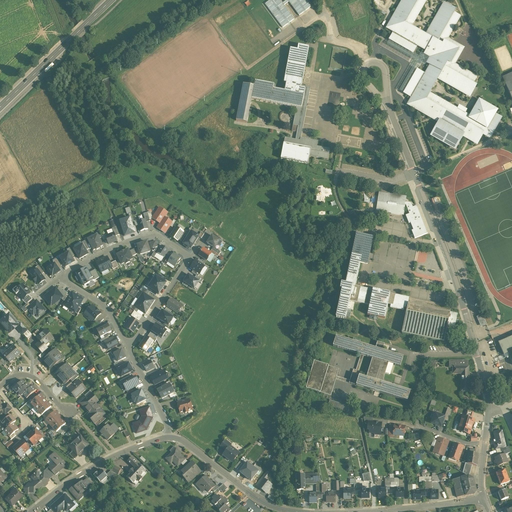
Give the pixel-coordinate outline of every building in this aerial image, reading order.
[(282,27),(294,19),(284,5),(282,3),(279,0),(270,0),(265,3),(282,27)] [(287,0),(289,2),(299,16),(310,7),(305,0),(287,0)] [(403,0),(393,18),(396,20),(391,30),(394,32),(389,39),(413,53),(417,45),(433,54),(434,59),(425,75),(418,70),(404,94),(412,98),(410,101),(417,105),(420,107),(418,110),(439,122),(431,135),(455,149),(463,136),(467,138),(469,135),(479,141),(483,134),(489,138),(501,118),(494,114),(496,111),(479,101),(470,117),(462,113),(461,115),(457,113),(459,111),(427,93),(429,90),(430,91),(435,81),(434,80),(436,77),(470,97),(474,89),(471,87),(476,78),(450,63),(457,50),(444,43),(459,16),(450,11),(452,8),(444,3),(425,37),(422,36),(423,35),(413,29),(412,30),(409,28),(425,0),(403,0)] [(290,49),(287,68),(304,71),(309,47),(298,45),(297,50),(290,49)] [(92,67),(101,61),(98,56),(89,62),(92,67)] [(304,71),(287,68),(284,83),(286,83),(285,91),(273,89),(274,85),(255,81),(252,92),(251,99),(296,107),(301,108),(306,87),(301,86),(304,71)] [(511,73),(502,78),(511,101),(511,73)] [(242,90),(236,121),(247,123),(251,99),(252,92),(244,90),(242,90)] [(296,107),(293,125),(298,126),(301,108),(296,107)] [(299,141),(285,138),(284,144),(311,149),(310,152),(317,153),(316,157),(328,160),(330,149),(317,147),(318,141),(300,138),(299,141)] [(284,144),(283,144),(281,159),(308,164),(310,152),(311,149),(284,144)] [(411,204),(405,202),(405,197),(399,196),(398,197),(386,195),(386,194),(379,193),(378,201),(377,209),(377,211),(383,212),(383,213),(388,213),(391,213),(391,214),(396,215),(396,214),(403,215),(403,213),(404,205),(406,205),(409,214),(406,216),(409,224),(410,223),(413,230),(412,231),(415,239),(427,234),(417,206),(413,208),(411,204)] [(153,219),(160,224),(164,218),(167,214),(160,209),(153,219)] [(145,220),(146,223),(150,222),(149,220),(152,219),(151,212),(143,215),(145,220)] [(160,224),(157,228),(165,234),(170,226),(172,223),(164,218),(160,224)] [(129,219),(120,222),(125,237),(134,234),(131,223),(129,219)] [(145,220),(137,222),(140,232),(148,229),(146,223),(145,220)] [(184,233),(176,228),(170,237),(178,242),(179,240),(184,233)] [(187,238),(183,244),(191,249),(199,237),(192,232),(191,232),(187,238)] [(105,237),(109,245),(117,241),(115,237),(114,233),(105,237)] [(97,234),(87,239),(90,244),(93,251),(96,249),(96,250),(100,249),(99,248),(103,246),(99,239),(97,234)] [(366,236),(356,234),(345,284),(341,283),(340,289),(342,290),(336,318),(346,320),(350,301),(351,296),(353,297),(354,292),(363,252),(370,253),(371,249),(364,248),(366,236)] [(212,236),(207,244),(213,248),(214,249),(217,245),(219,246),(221,243),(212,236)] [(137,246),(140,255),(150,252),(147,242),(137,246)] [(82,245),(74,250),(79,259),(88,254),(86,251),(83,245),(82,245)] [(169,251),(162,246),(157,254),(164,258),(169,251)] [(203,249),(199,256),(207,261),(211,254),(210,253),(203,249)] [(121,254),(117,256),(122,265),(125,263),(126,264),(130,262),(129,261),(132,259),(131,257),(129,252),(128,250),(124,252),(121,253),(121,254)] [(64,264),(65,267),(74,263),(71,258),(68,252),(60,257),(61,259),(64,264)] [(181,259),(174,254),(171,259),(168,262),(175,267),(181,259)] [(107,258),(96,263),(101,272),(111,267),(112,267),(110,264),(107,258)] [(54,264),(58,269),(61,267),(61,266),(57,261),(56,259),(53,262),(54,264)] [(110,264),(112,267),(111,267),(113,270),(118,267),(115,261),(110,264)] [(195,261),(192,266),(193,266),(191,269),(193,270),(200,275),(204,267),(203,266),(197,262),(195,261)] [(47,269),(52,277),(60,272),(58,269),(54,264),(47,269)] [(44,273),(38,266),(35,268),(37,270),(41,275),(44,273)] [(81,280),(84,286),(94,281),(89,273),(87,268),(84,270),(85,272),(78,275),(81,280)] [(37,270),(32,274),(34,278),(33,279),(35,282),(36,281),(39,284),(44,280),(41,275),(37,270)] [(95,270),(89,273),(94,281),(99,278),(95,270)] [(194,289),(199,283),(199,282),(194,279),(188,275),(184,282),(188,285),(194,289)] [(156,277),(152,282),(162,289),(166,283),(164,282),(157,277),(156,277)] [(152,282),(148,288),(150,289),(157,294),(159,295),(162,289),(152,282)] [(17,288),(13,291),(19,298),(20,296),(23,299),(28,295),(27,294),(29,292),(27,291),(28,290),(28,289),(26,288),(25,288),(22,285),(18,289),(17,288)] [(54,302),(60,298),(62,297),(57,290),(56,288),(44,297),(47,301),(51,306),(55,303),(54,302)] [(59,288),(57,290),(62,297),(60,298),(63,301),(67,294),(67,293),(59,288)] [(143,293),(148,296),(150,293),(148,291),(142,288),(140,291),(143,293)] [(408,304),(354,292),(353,297),(351,296),(350,301),(369,305),(367,315),(385,319),(388,305),(391,305),(390,308),(403,311),(404,308),(407,309),(408,304)] [(66,302),(64,306),(75,313),(78,307),(83,300),(76,296),(74,294),(73,294),(72,293),(70,296),(66,302)] [(143,293),(138,300),(150,308),(155,301),(148,296),(143,293)] [(28,295),(23,299),(22,300),(26,305),(28,303),(32,299),(28,295)] [(138,300),(134,307),(139,310),(145,315),(150,308),(138,300)] [(169,305),(167,307),(172,311),(177,314),(182,307),(179,304),(172,300),(171,302),(170,301),(168,304),(169,305)] [(30,306),(27,309),(28,310),(33,315),(36,313),(39,316),(45,311),(36,301),(30,306)] [(26,305),(21,309),(25,313),(28,310),(27,309),(30,306),(28,303),(26,305)] [(450,312),(408,304),(407,309),(401,333),(444,342),(447,327),(450,312)] [(87,310),(84,314),(88,317),(88,316),(94,321),(99,316),(101,314),(99,312),(98,312),(96,310),(93,306),(88,311),(87,310)] [(137,313),(134,311),(131,316),(138,321),(142,316),(137,313)] [(171,317),(164,312),(162,311),(157,319),(163,322),(168,326),(173,319),(171,317)] [(450,312),(447,327),(454,329),(458,314),(450,312)] [(18,325),(9,316),(1,323),(9,332),(16,327),(18,325)] [(104,320),(99,316),(94,321),(99,325),(104,320)] [(139,324),(132,318),(125,328),(133,333),(139,324)] [(483,318),(478,320),(479,324),(482,323),(483,326),(486,325),(483,318)] [(21,323),(18,325),(16,327),(22,333),(26,329),(21,323)] [(109,333),(111,332),(108,325),(105,327),(97,331),(96,331),(100,338),(103,336),(109,333)] [(162,339),(166,332),(164,330),(156,325),(151,332),(159,336),(162,339)] [(38,330),(33,334),(37,339),(37,338),(41,334),(38,330)] [(41,334),(37,338),(37,339),(41,342),(36,346),(42,353),(47,349),(45,346),(53,339),(47,333),(47,332),(46,331),(45,331),(44,332),(41,334)] [(149,335),(156,340),(159,336),(151,332),(149,335)] [(156,340),(149,335),(147,338),(153,342),(154,343),(157,340),(156,340)] [(119,345),(115,337),(103,343),(107,351),(119,345)] [(375,349),(336,337),(333,347),(360,355),(363,356),(372,358),(388,363),(400,367),(403,357),(382,351),(375,349)] [(511,337),(498,343),(505,358),(509,357),(511,362),(511,361),(511,337)] [(147,338),(146,338),(139,348),(146,352),(153,342),(147,338)] [(377,342),(375,349),(382,351),(384,344),(377,342)] [(17,350),(13,345),(11,345),(10,346),(10,348),(11,349),(8,351),(15,358),(15,359),(20,354),(17,350)] [(126,358),(122,350),(117,353),(114,354),(118,362),(122,360),(126,358)] [(15,358),(8,351),(3,356),(7,360),(10,363),(15,358)] [(43,361),(50,369),(55,365),(61,360),(62,359),(59,355),(58,355),(55,351),(54,351),(48,356),(43,361)] [(357,375),(363,356),(360,355),(356,370),(353,369),(352,374),(357,375)] [(382,383),(388,363),(372,358),(366,378),(357,375),(352,374),(350,380),(349,384),(407,401),(410,392),(382,383)] [(151,361),(143,365),(147,372),(154,368),(151,361)] [(331,396),(335,380),(336,376),(339,369),(328,366),(314,361),(306,388),(320,393),(320,392),(331,396)] [(468,361),(449,361),(449,367),(452,367),(456,367),(456,372),(462,373),(462,387),(461,387),(461,392),(468,392),(469,377),(469,373),(469,367),(468,367),(468,361)] [(132,371),(128,364),(124,366),(117,369),(121,377),(132,371)] [(60,370),(55,375),(60,380),(70,371),(71,370),(66,365),(65,366),(60,370)] [(70,371),(60,380),(64,385),(70,380),(74,376),(70,371)] [(152,378),(150,379),(152,383),(153,383),(155,386),(168,379),(164,371),(159,373),(157,375),(157,376),(152,378)] [(76,374),(74,376),(70,380),(72,382),(79,376),(76,374)] [(131,379),(122,383),(127,392),(140,385),(135,376),(131,379)] [(14,388),(13,389),(16,394),(18,392),(26,385),(22,381),(19,384),(14,388)] [(73,385),(68,390),(69,390),(69,389),(72,392),(71,393),(76,398),(86,390),(85,389),(83,391),(79,386),(81,385),(78,381),(73,385)] [(27,384),(26,385),(18,392),(21,396),(23,395),(31,388),(27,384)] [(163,389),(158,391),(162,399),(174,393),(169,385),(163,389)] [(32,386),(31,388),(23,395),(27,399),(29,397),(33,393),(36,390),(32,386)] [(146,400),(142,391),(131,396),(136,405),(146,400)] [(87,398),(84,400),(82,402),(82,403),(82,404),(82,405),(88,412),(89,412),(91,412),(92,416),(90,418),(94,423),(104,414),(97,404),(95,406),(92,402),(95,399),(91,394),(87,398)] [(44,399),(40,395),(37,397),(33,401),(31,403),(34,407),(44,399)] [(44,399),(34,407),(38,411),(47,403),(44,399)] [(189,400),(177,403),(180,413),(183,412),(184,413),(185,414),(187,413),(188,412),(187,410),(191,408),(192,410),(189,400)] [(328,407),(349,411),(350,405),(329,401),(328,407)] [(7,403),(2,408),(3,408),(2,409),(4,411),(6,414),(12,409),(7,403)] [(47,403),(38,411),(41,415),(48,410),(51,407),(47,403)] [(139,422),(132,424),(136,434),(146,431),(153,418),(152,415),(151,415),(149,408),(140,411),(141,417),(139,422)] [(447,409),(445,417),(443,420),(448,422),(452,410),(447,409)] [(473,412),(467,410),(465,417),(471,419),(473,412)] [(59,416),(55,411),(52,414),(47,418),(45,420),(49,424),(59,416)] [(431,424),(441,427),(443,420),(445,417),(435,413),(431,424)] [(6,419),(1,422),(7,429),(13,423),(16,421),(10,415),(6,419)] [(62,420),(59,416),(49,424),(53,428),(62,420)] [(465,417),(462,417),(458,430),(465,432),(466,434),(468,434),(469,434),(472,424),(473,425),(474,420),(472,419),(472,420),(471,419),(465,417)] [(62,420),(53,428),(56,432),(60,429),(64,425),(66,424),(62,420)] [(372,423),(368,422),(368,424),(368,428),(370,428),(369,433),(375,434),(376,433),(380,433),(379,434),(380,434),(380,433),(381,432),(382,430),(381,429),(381,423),(372,423)] [(13,423),(7,429),(4,431),(9,437),(14,433),(18,429),(13,423)] [(113,423),(109,427),(115,433),(119,430),(113,423)] [(109,427),(107,425),(100,431),(107,440),(115,433),(109,427)] [(404,427),(395,426),(394,427),(394,429),(393,435),(399,436),(399,439),(403,439),(403,436),(404,435),(405,434),(405,432),(404,431),(404,427)] [(43,437),(35,429),(31,433),(38,441),(43,437)] [(501,431),(494,433),(496,443),(494,443),(495,450),(500,449),(504,448),(502,439),(503,439),(501,431)] [(38,441),(31,433),(26,437),(29,441),(34,445),(38,441)] [(80,436),(71,444),(74,448),(72,450),(73,451),(78,456),(78,455),(89,445),(80,436)] [(448,442),(438,438),(433,452),(443,456),(448,442)] [(231,445),(225,440),(220,446),(221,447),(222,446),(227,450),(229,447),(231,445)] [(25,445),(22,441),(17,445),(25,453),(29,449),(25,445)] [(463,447),(454,444),(449,458),(454,460),(454,459),(458,460),(463,447)] [(25,453),(17,445),(13,449),(20,457),(25,453)] [(229,447),(227,450),(223,455),(229,459),(229,461),(231,462),(233,462),(239,453),(235,450),(234,451),(229,447)] [(172,453),(166,458),(169,462),(172,460),(178,466),(181,463),(185,460),(178,453),(179,452),(176,449),(172,453)] [(78,456),(73,451),(69,454),(74,459),(78,456)] [(66,465),(55,453),(51,457),(55,462),(48,468),(50,470),(54,475),(55,476),(59,472),(66,465)] [(469,453),(467,464),(472,465),(476,466),(478,454),(474,454),(469,453)] [(504,455),(495,458),(496,461),(495,461),(496,464),(497,464),(497,466),(507,462),(505,455),(504,455)] [(132,468),(128,472),(130,473),(126,477),(125,476),(133,483),(136,480),(139,482),(142,478),(147,473),(145,471),(145,470),(139,464),(138,464),(131,457),(127,461),(135,468),(133,469),(132,468)] [(192,462),(181,471),(184,475),(183,476),(188,482),(192,479),(201,472),(200,472),(195,476),(192,474),(198,469),(192,462)] [(245,477),(253,467),(247,463),(240,472),(245,477)] [(467,464),(465,463),(462,473),(468,476),(469,477),(472,465),(467,464)] [(121,469),(113,465),(110,471),(116,474),(118,475),(121,469)] [(253,467),(245,477),(251,481),(258,472),(253,467)] [(54,475),(50,470),(46,473),(46,474),(50,478),(54,475)] [(97,472),(93,475),(100,483),(107,476),(106,475),(102,470),(98,473),(97,472)] [(509,482),(504,470),(496,473),(500,485),(505,484),(508,482),(509,482)] [(110,471),(106,475),(107,476),(110,479),(116,474),(110,471)] [(259,481),(262,483),(264,480),(265,481),(270,474),(267,472),(262,479),(262,478),(259,481)] [(43,475),(40,478),(37,473),(35,475),(35,474),(33,475),(34,476),(32,478),(36,482),(33,485),(33,484),(31,486),(29,488),(31,490),(31,491),(34,493),(42,486),(43,487),(49,481),(48,480),(48,481),(44,476),(43,475)] [(369,473),(362,475),(364,482),(371,482),(369,473)] [(316,474),(304,475),(305,485),(316,484),(316,474)] [(304,475),(296,475),(296,479),(294,479),(294,485),(294,489),(297,489),(297,491),(303,490),(303,487),(305,487),(305,485),(304,475)] [(205,476),(196,484),(201,491),(205,488),(209,492),(212,490),(215,487),(215,486),(205,476)] [(468,476),(453,480),(457,498),(474,495),(476,491),(473,479),(469,477),(468,476)] [(82,482),(75,488),(74,487),(69,491),(78,501),(83,497),(80,494),(87,488),(88,489),(92,485),(87,479),(83,483),(82,482)] [(262,483),(259,487),(267,494),(270,490),(268,489),(271,485),(265,481),(264,480),(262,483)] [(29,484),(23,490),(27,494),(31,491),(31,490),(29,488),(31,486),(29,484)] [(219,488),(217,490),(219,492),(220,491),(223,493),(227,489),(223,484),(219,488)] [(385,489),(378,489),(378,498),(386,498),(386,494),(391,494),(391,488),(387,488),(387,489),(385,489)] [(403,489),(394,489),(394,488),(391,488),(391,494),(396,494),(396,498),(404,498),(403,489)] [(23,496),(16,489),(17,490),(13,494),(12,493),(5,499),(12,507),(23,496)] [(354,489),(352,489),(352,490),(343,490),(344,499),(351,499),(351,495),(356,495),(356,489),(354,489)] [(362,490),(360,490),(360,489),(358,489),(356,489),(356,495),(361,495),(361,499),(369,499),(369,490),(362,490)] [(429,490),(425,490),(425,496),(430,496),(430,500),(438,500),(438,491),(431,491),(431,489),(429,489),(429,490)] [(412,491),(412,501),(421,500),(420,496),(425,496),(425,490),(421,490),(421,491),(412,491)] [(505,490),(498,493),(501,501),(508,498),(505,490)] [(319,493),(318,493),(318,494),(317,494),(309,494),(309,503),(317,503),(317,499),(322,499),(322,493),(319,493)] [(334,493),(325,494),(325,493),(324,493),(322,493),(322,499),(327,499),(327,503),(335,502),(334,493)] [(219,498),(215,494),(212,498),(214,500),(211,502),(215,505),(216,505),(217,505),(218,504),(217,503),(218,503),(222,508),(219,511),(220,511),(228,511),(231,510),(226,505),(228,503),(224,498),(223,498),(221,497),(219,498)] [(60,500),(56,504),(56,503),(51,508),(50,507),(52,509),(54,511),(60,511),(66,507),(69,511),(74,505),(65,495),(64,495),(65,495),(60,499),(59,499),(60,500)]
